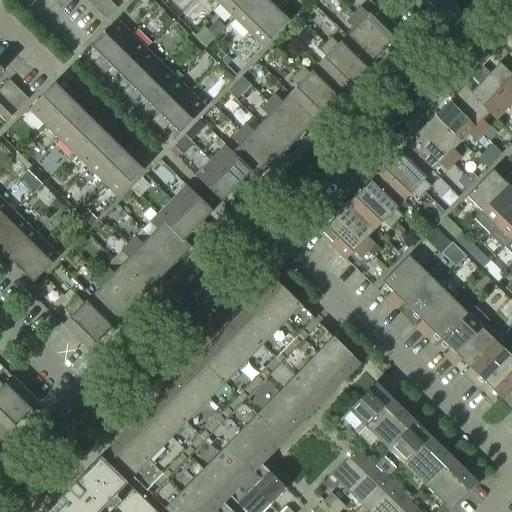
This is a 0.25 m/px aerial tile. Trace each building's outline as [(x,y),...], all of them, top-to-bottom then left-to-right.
[(117,10),(106,0),(84,0),(106,21),(117,10)] [(233,19),(252,0),(223,0),(219,5),(233,19)] [(248,34),(280,0),(269,0),(268,2),(266,0),(252,0),(233,19),(248,34)] [(263,49),(289,22),(279,13),(286,6),(280,0),(248,34),(263,49)] [(401,33),(375,7),(367,15),(360,8),(353,16),(386,48),(401,33)] [(386,48),(353,16),(346,23),(353,30),(345,37),(372,63),(386,48)] [(98,69),(131,36),(116,21),(90,47),(100,57),(93,64),(98,69)] [(120,77),(146,50),(131,36),(98,69),(104,75),(111,68),(120,77)] [(372,63),(345,37),(337,45),(330,38),(324,45),(358,77),(372,63)] [(358,77),(324,45),(318,51),(325,58),(317,66),(343,92),(358,77)] [(128,98),(160,64),(146,50),(120,77),(129,86),(122,92),(128,98)] [(149,105),(175,79),(160,64),(128,98),(133,103),(140,96),(149,105)] [(511,104),(511,77),(499,65),(489,74),(482,68),(477,73),(510,106),(511,104)] [(343,92),(317,66),(309,74),(302,67),(296,74),(329,106),(343,92)] [(510,106),(477,73),(471,79),(478,85),(470,94),(463,87),(462,88),(496,121),(510,106)] [(329,106),(296,74),(289,80),(296,87),(289,95),(315,121),(329,106)] [(157,126),(189,93),(175,79),(149,105),(158,114),(151,121),(157,126)] [(28,100),(9,81),(0,90),(0,95),(17,111),(28,100)] [(43,126),(76,92),(71,87),(64,94),(54,84),(28,110),(43,126)] [(496,121),(462,88),(448,102),(481,135),(489,128),(482,121),(488,115),(495,121),(496,121)] [(58,140),(84,113),(75,104),(82,97),(76,92),(43,126),(58,140)] [(179,135),(205,108),(189,93),(157,126),(162,132),(169,125),(179,135)] [(315,121),(289,95),(281,102),(274,96),(267,103),(300,136),(315,121)] [(481,135),(448,102),(434,117),(460,143),(468,136),(474,142),(481,135)] [(300,136),(267,103),(260,110),(267,117),(259,125),(286,150),(300,136)] [(11,117),(0,106),(0,118),(5,123),(11,117)] [(72,154),(105,121),(100,115),(93,122),(84,113),(58,140),(72,154)] [(460,143),(434,117),(419,132),(452,165),(460,157),(453,151),(460,143)] [(87,168),(113,142),(104,133),(111,126),(105,121),(72,154),(87,168)] [(286,150),(259,125),(252,132),(245,125),(238,133),(272,165),(286,150)] [(452,165),(419,132),(405,146),(431,172),(439,165),(445,172),(452,165)] [(272,165),(238,133),(231,140),(238,147),(231,153),(225,146),(224,147),(250,173),(250,174),(257,181),(272,165)] [(102,183),(134,149),(129,144),(122,151),(113,142),(87,168),(102,183)] [(431,172),(405,146),(391,161),(424,194),(430,187),(423,181),(431,172)] [(250,173),(224,147),(210,162),(243,194),(248,189),(242,182),(250,174),(250,173)] [(117,198),(143,171),(133,162),(140,155),(134,149),(102,183),(117,198)] [(424,194),(391,161),(376,176),(403,202),(411,193),(418,200),(424,194)] [(243,194),(210,162),(195,177),(221,203),(231,193),(238,200),(243,194)] [(481,212),(511,180),(511,176),(508,173),(502,180),(492,171),(466,197),(481,212)] [(403,202),(376,176),(362,190),(395,223),(402,217),(395,210),(403,202)] [(496,227),(511,209),(511,180),(481,212),(496,227)] [(212,212),(205,205),(186,186),(170,202),(204,234),(209,229),(202,222),(212,212)] [(395,223),(362,190),(348,205),(374,231),(382,222),(389,229),(395,223)] [(0,227),(14,213),(0,199),(0,227)] [(204,234),(170,202),(156,216),(183,242),(184,241),(192,233),(199,240),(204,234)] [(374,231),(348,205),(333,219),(367,252),(374,245),(367,238),(374,231)] [(510,241),(511,239),(511,209),(496,227),(510,241)] [(0,251),(3,254),(29,228),(14,213),(0,227),(0,251)] [(183,242),(156,216),(149,223),(156,230),(149,237),(175,263),(190,248),(184,241),(183,242)] [(367,252),(333,219),(318,235),(345,261),(353,253),(360,259),(367,252)] [(10,275),(43,242),(29,228),(3,254),(12,263),(5,270),(10,275)] [(175,263),(149,237),(142,245),(135,238),(128,245),(161,278),(175,263)] [(33,284),(59,257),(43,242),(10,275),(16,281),(23,274),(33,284)] [(161,278),(128,245),(120,252),(127,259),(120,267),(147,293),(161,278)] [(390,305),(423,272),(408,257),(381,283),(391,293),(385,300),(390,305)] [(147,293),(120,267),(113,274),(106,267),(99,275),(132,307),(147,293)] [(411,313),(438,286),(423,272),(390,305),(396,310),(402,304),(411,313)] [(132,307),(99,275),(92,282),(98,289),(91,296),(117,322),(132,307)] [(129,475),(297,303),(273,280),(105,452),(129,475)] [(419,334),(452,300),(438,286),(411,313),(420,321),(414,328),(419,334)] [(117,322),(91,296),(83,304),(76,297),(70,304),(104,337),(117,322)] [(440,341),(474,307),(473,307),(466,314),(452,300),(419,334),(425,339),(431,332),(440,341)] [(104,337),(70,304),(64,310),(71,317),(62,326),(88,352),(104,337)] [(448,362),(481,329),(488,321),(474,307),(440,341),(449,350),(443,357),(448,362)] [(470,370),(496,343),(481,329),(448,362),(454,368),(461,361),(470,370)] [(260,465),(359,364),(358,363),(335,341),(167,511),(257,511),(282,486),(260,465)] [(484,384),(511,355),(511,345),(511,344),(504,351),(496,343),(470,370),(484,384)] [(500,399),(511,386),(511,355),(484,384),(500,399)] [(38,403),(12,377),(3,386),(0,383),(0,396),(23,419),(38,403)] [(476,484),(375,384),(351,408),(453,508),(476,484)] [(23,419),(0,396),(0,424),(9,433),(23,419)] [(0,442),(9,433),(0,424),(0,442)] [(349,489),(371,466),(355,451),(333,473),(349,489)] [(155,511),(127,484),(100,457),(68,490),(90,511),(155,511)] [(394,488),(371,466),(349,489),(372,511),(394,488)] [(372,511),(401,511),(410,504),(394,488),(372,511)] [(90,511),(68,490),(53,505),(58,510),(56,511),(90,511)] [(337,501),(330,494),(323,502),(330,508),(337,501)] [(339,511),(344,508),(337,501),(330,508),(333,511),(339,511)]
